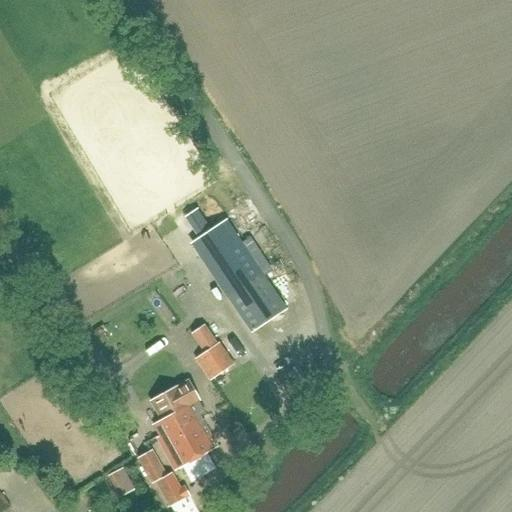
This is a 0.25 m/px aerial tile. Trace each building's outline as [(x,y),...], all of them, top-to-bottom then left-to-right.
[(209,231),(199,237),(226,277),(217,283),(251,333),(287,310),(226,219),(209,231)] [(194,359),(209,382),(234,364),(219,342),(194,359)] [(161,419),(156,421),(151,424),(158,437),(157,438),(174,470),(217,446),(201,419),(200,420),(191,404),(198,400),(188,381),(152,401),(161,419)] [(152,450),(137,458),(151,484),(155,482),(169,507),(189,496),(184,486),(180,488),(171,473),(166,476),(152,450)] [(123,468),(112,474),(123,495),(134,490),(123,468)] [(0,492),(0,511),(1,511),(9,505),(0,492)]
